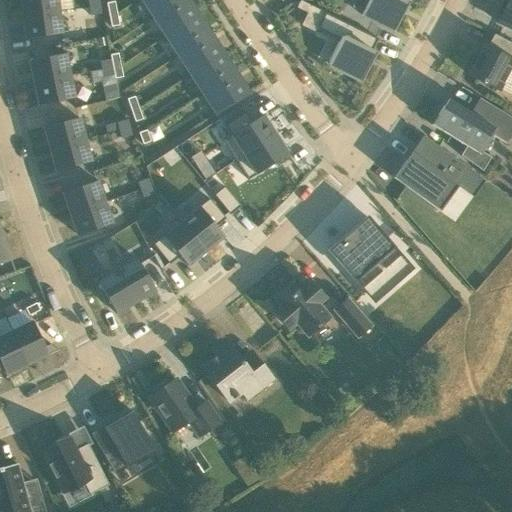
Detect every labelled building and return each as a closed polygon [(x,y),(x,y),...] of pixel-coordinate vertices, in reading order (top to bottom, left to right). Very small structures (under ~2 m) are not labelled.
[(59,12),(57,0),(20,0),(23,16),(59,12)] [(142,0),(153,17),(178,0),(142,0)] [(198,15),(188,0),(178,0),(153,17),(165,36),(198,15)] [(395,32),(404,14),(407,6),(409,4),(407,3),(404,1),(404,0),(368,0),(363,12),(361,15),(395,32)] [(501,15),(497,23),(511,29),(511,0),(508,0),(508,1),(505,0),(504,0),(497,14),(501,15)] [(109,17),(117,15),(114,2),(106,3),(109,17)] [(101,14),(100,6),(89,7),(90,15),(101,14)] [(59,12),(23,16),(26,39),(62,34),(59,12)] [(376,54),(375,53),(371,51),(378,39),(325,13),(317,29),(340,40),(328,65),(362,82),(371,64),(375,56),(376,54)] [(117,15),(109,17),(111,27),(119,25),(117,15)] [(210,34),(198,15),(165,36),(178,55),(210,34)] [(223,53),(210,34),(178,55),(190,74),(223,53)] [(511,67),(511,43),(494,34),(488,47),(484,45),(477,59),(474,57),(467,70),(470,71),(468,75),(498,91),(511,67)] [(223,53),(190,74),(203,93),(235,72),(223,53)] [(70,76),(65,54),(29,61),(34,83),(70,76)] [(118,54),(110,55),(113,68),(121,67),(118,54)] [(110,60),(100,62),(101,70),(112,67),(110,60)] [(112,67),(101,70),(103,78),(114,75),(112,67)] [(121,67),(113,68),(115,79),(123,77),(121,67)] [(203,93),(216,113),(248,92),(235,72),(203,93)] [(70,76),(34,83),(38,106),(74,98),(70,76)] [(135,96),(127,99),(131,112),(139,109),(135,96)] [(506,144),(511,133),(511,118),(480,98),(470,114),(448,100),(432,125),(480,155),(492,135),(506,144)] [(139,109),(131,112),(135,122),(143,119),(139,109)] [(231,136),(223,141),(235,161),(276,135),(268,122),(264,117),(263,115),(252,122),(245,111),(224,125),(231,136)] [(50,149),(85,140),(79,118),(44,128),(50,149)] [(119,131),(129,128),(127,120),(117,123),(119,131)] [(129,128),(119,131),(121,138),(131,135),(129,128)] [(146,130),(139,133),(143,144),(150,142),(146,130)] [(276,135),(235,161),(248,180),(288,154),(287,152),(284,147),(276,135)] [(406,161),(393,178),(440,212),(458,187),(458,186),(454,183),(465,168),(465,167),(423,136),(421,139),(425,141),(415,155),(412,152),(406,161)] [(50,149),(56,172),(91,162),(85,140),(50,149)] [(138,182),(140,190),(150,186),(148,179),(138,182)] [(70,215),(104,202),(97,181),(63,193),(70,215)] [(153,194),(150,186),(140,190),(143,198),(153,194)] [(224,187),(214,195),(230,215),(241,207),(224,187)] [(211,196),(181,222),(202,251),(222,234),(214,224),(225,216),(211,196)] [(104,202),(70,215),(78,236),(112,224),(104,202)] [(387,235),(370,214),(329,249),(362,289),(383,270),(395,285),(414,269),(387,235)] [(181,222),(151,247),(166,266),(176,257),(183,268),(202,251),(181,222)] [(106,252),(113,248),(107,238),(100,242),(106,252)] [(0,264),(10,261),(2,239),(0,240),(0,264)] [(106,252),(100,242),(93,247),(99,256),(106,252)] [(137,259),(117,271),(136,302),(155,290),(137,259)] [(116,314),(136,302),(117,271),(98,283),(116,314)] [(324,298),(316,288),(311,282),(304,288),(302,286),(301,287),(297,291),(292,285),(291,285),(288,288),(276,299),(283,307),(282,307),(275,313),(280,319),(289,329),(296,322),(296,323),(308,336),(308,335),(319,326),(329,317),(317,304),(318,304),(324,298)] [(366,321),(355,308),(348,300),(347,300),(336,310),(335,310),(357,336),(370,326),(366,321)] [(29,316),(40,310),(36,303),(25,308),(29,316)] [(0,333),(9,330),(5,318),(0,319),(0,333)] [(32,323),(11,333),(27,366),(47,356),(32,323)] [(0,361),(6,376),(27,366),(11,333),(0,337),(0,361)] [(251,352),(241,360),(225,340),(211,351),(215,357),(202,367),(229,402),(242,392),(247,399),(273,379),(251,352)] [(156,393),(150,397),(173,431),(184,424),(187,428),(191,425),(199,437),(220,423),(206,402),(196,409),(176,380),(170,384),(167,380),(153,390),(156,393)] [(132,409),(108,422),(119,439),(109,444),(118,459),(128,454),(131,460),(154,446),(132,409)] [(68,438),(42,451),(63,492),(83,481),(90,494),(108,485),(87,444),(75,450),(68,438)] [(0,511),(42,511),(37,488),(26,490),(25,486),(22,486),(17,465),(0,469),(0,511)]
